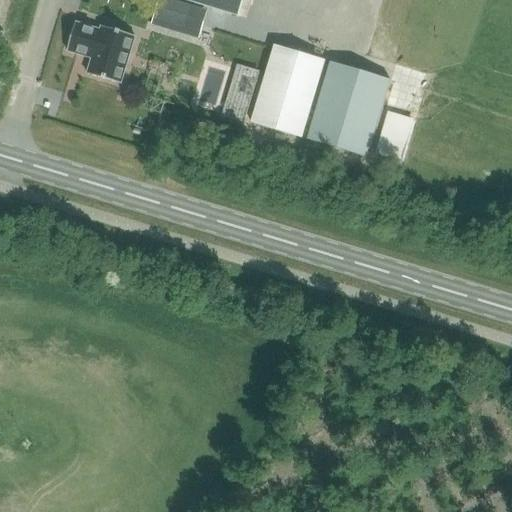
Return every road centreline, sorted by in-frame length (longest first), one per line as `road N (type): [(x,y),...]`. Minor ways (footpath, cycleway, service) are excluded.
road 1 (secondary): [(511,311),(0,156)]
road 2 (unknown): [(5,158),(58,0)]
